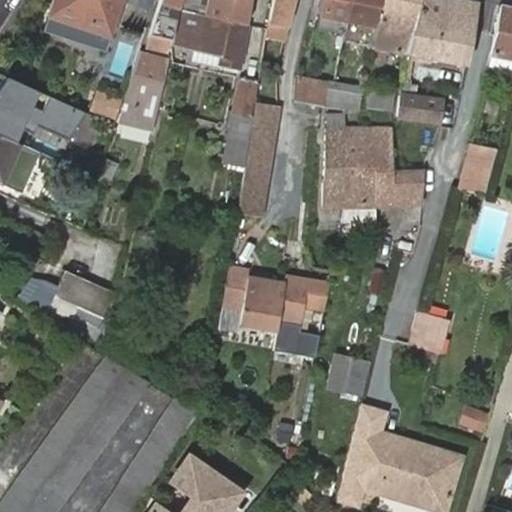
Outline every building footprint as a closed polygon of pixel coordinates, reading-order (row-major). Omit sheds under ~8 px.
[(53,0),(43,31),(72,40),(77,42),(90,46),(95,48),(106,51),(122,0),(53,0)] [(159,0),(159,1),(150,33),(172,38),(173,38),(178,10),(179,6),(180,0),(159,0)] [(247,25),(251,0),(212,0),(212,5),(208,4),(205,16),(247,25)] [(272,0),(265,37),(285,41),(293,0),(272,0)] [(321,0),(318,16),(347,21),(351,0),(321,0)] [(351,0),(347,21),(373,27),(380,0),(351,0)] [(380,0),(373,27),(368,47),(406,54),(420,0),(380,0)] [(466,63),(474,24),(477,1),(473,0),(420,0),(406,54),(466,63)] [(501,72),(511,74),(511,7),(500,5),(489,54),(486,69),(494,71),(501,72)] [(173,38),(172,42),(194,48),(224,55),(222,64),(239,68),(247,25),(205,16),(191,13),(178,10),(173,38)] [(169,50),(172,38),(150,33),(147,45),(169,50)] [(221,67),(222,64),(224,55),(194,48),(191,60),(221,67)] [(137,78),(162,85),(167,61),(142,54),(137,78)] [(403,72),(401,88),(397,117),(441,122),(444,101),(415,97),(416,88),(409,87),(411,78),(411,73),(403,72)] [(6,74),(0,83),(0,134),(15,142),(21,127),(32,133),(36,123),(67,137),(85,111),(6,74)] [(324,79),(297,74),(292,99),(321,105),(324,79)] [(123,122),(152,130),(157,107),(162,85),(137,78),(127,109),(123,122)] [(233,113),(230,126),(228,135),(225,160),(245,163),(249,139),(246,139),(255,83),(240,79),(233,113)] [(343,83),(327,80),(325,105),(325,107),(345,112),(343,83)] [(358,86),(343,83),(345,112),(357,115),(363,87),(358,86)] [(365,106),(391,110),(392,94),(368,90),(365,106)] [(98,92),(92,109),(114,117),(119,100),(98,92)] [(253,115),(249,139),(245,163),(237,214),(236,215),(261,220),(279,109),(254,104),(253,115)] [(322,208),(345,207),(346,175),(344,175),(344,157),(345,129),(326,129),(325,182),(322,208)] [(346,175),(345,207),(375,206),(375,175),(360,175),(360,129),(345,129),(344,157),(344,175),(346,175)] [(375,175),(375,206),(422,204),(423,172),(392,172),(392,129),(360,129),(360,175),(375,175)] [(18,183),(33,150),(15,142),(0,134),(0,183),(1,183),(4,177),(18,183)] [(463,168),(490,174),(498,149),(471,143),(469,143),(463,168)] [(105,183),(106,183),(114,165),(102,160),(95,178),(105,183)] [(458,190),(484,196),(490,174),(463,168),(458,190)] [(15,190),(18,183),(4,177),(1,183),(15,190)] [(375,206),(345,207),(342,222),(357,222),(376,222),(375,206)] [(381,295),(386,270),(374,267),(368,292),(381,295)] [(247,272),(227,269),(219,314),(239,318),(238,325),(274,332),(276,324),(297,328),(302,281),(284,278),(282,286),(246,280),(247,272)] [(54,295),(78,306),(89,281),(65,270),(57,288),(54,295)] [(28,274),(18,296),(45,315),(54,295),(57,288),(28,274)] [(101,344),(107,318),(113,292),(89,281),(78,306),(67,331),(78,340),(82,332),(101,344)] [(307,282),(302,281),(297,328),(299,328),(307,282)] [(447,321),(416,312),(407,344),(424,349),(438,354),(447,321)] [(438,354),(424,349),(421,359),(435,363),(438,354)] [(329,386),(344,390),(352,358),(337,354),(329,386)] [(104,356),(0,501),(0,511),(54,511),(148,382),(104,356)] [(370,362),(352,358),(344,390),(361,394),(370,362)] [(131,511),(196,413),(173,399),(99,511),(131,511)] [(463,404),(455,425),(481,433),(488,412),(463,404)] [(387,412),(361,405),(332,502),(358,510),(365,488),(442,511),(457,458),(380,435),(387,412)] [(164,511),(155,506),(151,511),(218,511),(202,501),(217,480),(187,460),(171,482),(189,494),(177,511),(164,511)] [(217,480),(202,501),(218,511),(219,511),(233,492),(217,480)]
